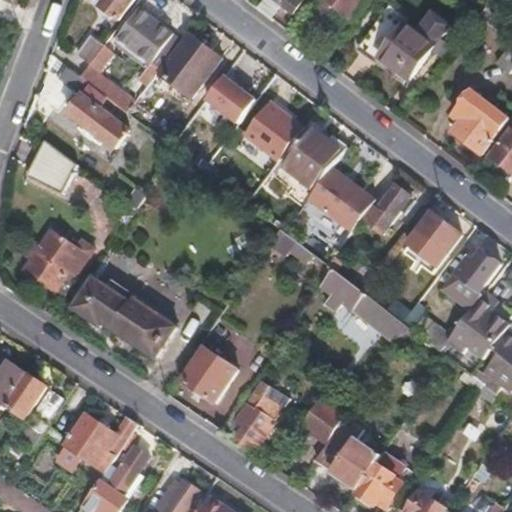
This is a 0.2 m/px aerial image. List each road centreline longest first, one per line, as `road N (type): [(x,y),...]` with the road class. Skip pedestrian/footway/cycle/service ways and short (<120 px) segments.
road 1 (residential): [(212,0),(511,228)]
road 2 (residential): [(301,511),(0,309)]
road 3 (residential): [(54,0),(0,136)]
